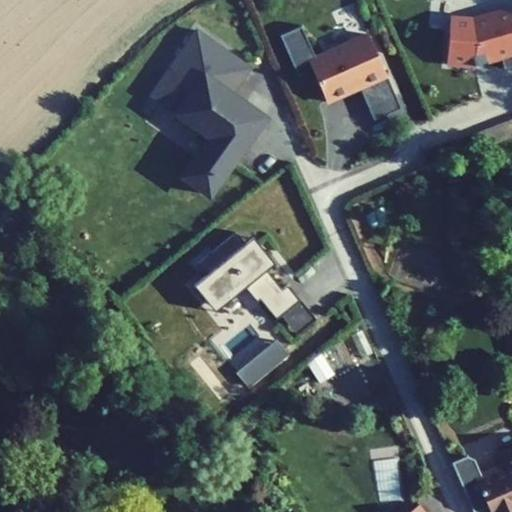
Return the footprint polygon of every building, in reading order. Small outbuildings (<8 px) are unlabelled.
[(449,17),(446,64),(473,66),(500,58),(503,69),(511,66),(511,7),(473,19),(449,17)] [(316,58),(301,26),(280,36),(295,68),(309,62),(326,102),(359,87),(368,107),(395,95),(368,35),(316,58)] [(248,68),(196,30),(151,95),(200,129),(195,136),(206,144),(183,177),(209,195),(247,141),(243,137),(253,122),(236,110),(241,102),(230,94),(248,68)] [(395,95),(368,107),(374,121),(401,109),(395,95)] [(264,118),(241,102),(236,110),(253,122),(243,137),(247,141),(264,118)] [(496,182),(493,162),(477,165),(480,184),(496,182)] [(212,270),(207,274),(193,286),(205,300),(218,289),(228,301),(245,287),(257,302),(260,299),(276,319),(280,315),(299,299),(287,284),(282,288),(235,232),(203,259),(212,270)] [(197,263),(207,274),(212,270),(203,259),(197,263)] [(218,289),(205,300),(215,312),(228,301),(218,289)] [(297,335),(316,319),(299,299),(280,315),(297,335)] [(511,511),(511,449),(499,456),(503,465),(475,477),(489,511),(511,511)]
